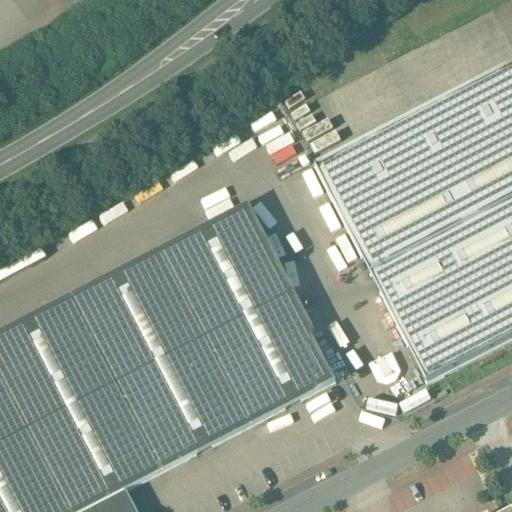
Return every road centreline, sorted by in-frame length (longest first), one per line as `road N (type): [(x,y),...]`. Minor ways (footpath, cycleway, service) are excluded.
road 1 (tertiary): [(251,0),(107,102),(0,164)]
road 2 (residential): [(511,395),(290,511)]
